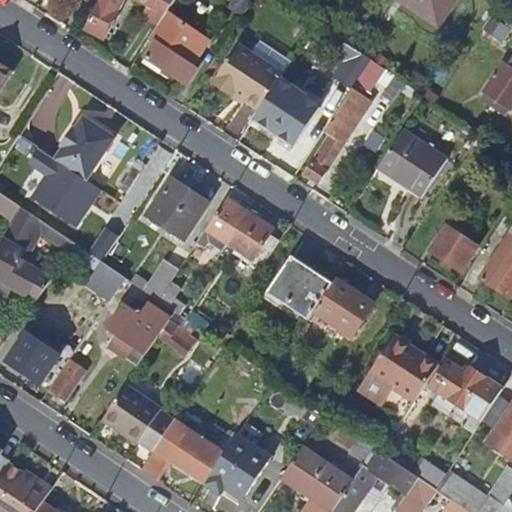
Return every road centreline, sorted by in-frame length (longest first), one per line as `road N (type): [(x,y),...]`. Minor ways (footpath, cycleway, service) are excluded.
road 1 (unclassified): [(0,10),(511,347)]
road 2 (unclassified): [(0,404),(161,511)]
